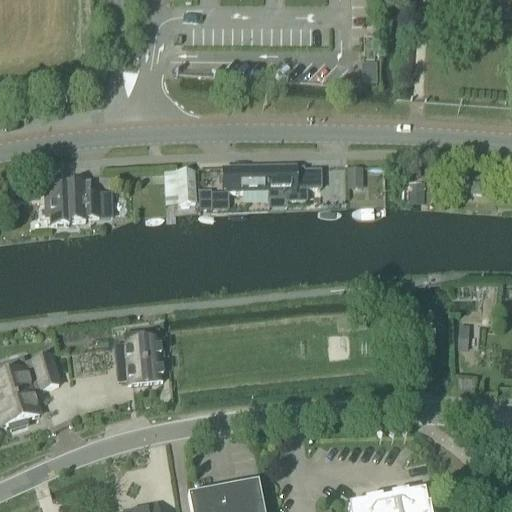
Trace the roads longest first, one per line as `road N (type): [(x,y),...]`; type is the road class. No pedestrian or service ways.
road 1 (tertiary): [(0,493),(112,446),(247,421),(442,413),(497,441)]
road 2 (secondary): [(511,143),(118,136)]
